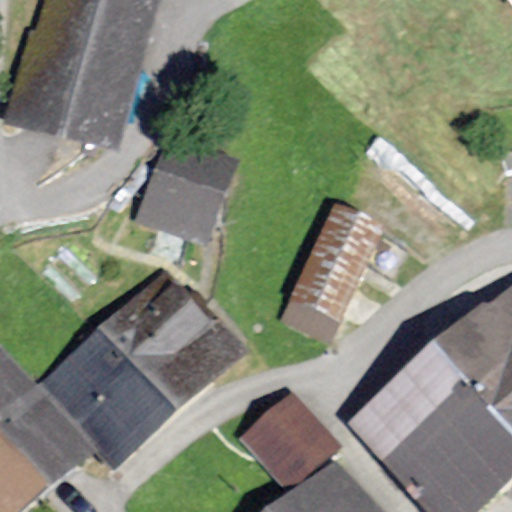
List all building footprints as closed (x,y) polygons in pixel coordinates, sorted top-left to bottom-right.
[(43,0),(35,32),(28,30),(3,124),(120,152),(160,0),(43,0)] [(165,152),(145,212),(204,232),(224,172),(165,152)] [(386,226),(334,202),(280,318),(332,342),(386,226)] [(243,351),(164,267),(38,386),(93,446),(116,470),(243,351)] [(511,285),(359,425),(438,511),(470,511),(511,474),(511,285)] [(0,433),(48,486),(93,446),(38,386),(0,343),(0,433)] [(338,446),(290,393),(240,437),(288,490),(338,446)] [(0,511),(18,511),(48,486),(0,433),(0,511)] [(391,511),(335,462),(271,506),(265,511),(391,511)]
